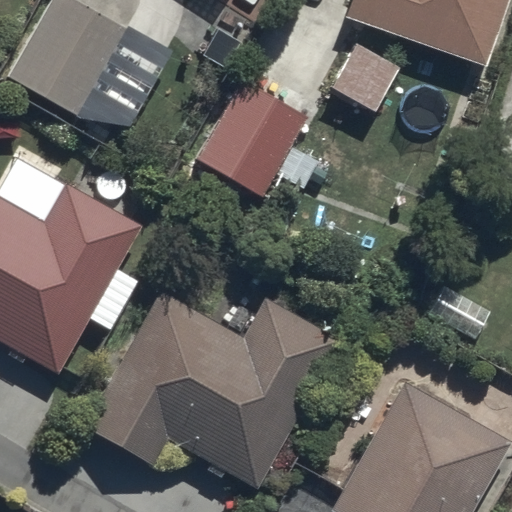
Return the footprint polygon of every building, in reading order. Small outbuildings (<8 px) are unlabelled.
[(127,32),(67,0),(46,0),(4,78),(79,119),(91,97),(101,102),(120,66),(112,61),(127,32)] [(347,0),(341,18),(481,68),(504,0),(347,0)] [(395,71),(351,48),(330,89),(373,112),(395,71)] [(305,119),(237,80),(191,161),(258,199),(271,176),(298,192),(315,162),(289,147),(305,119)] [(62,185),(41,224),(0,201),(0,347),(55,378),(138,226),(62,185)] [(236,345),(155,299),(81,428),(151,469),(167,440),(253,490),(338,344),(262,300),(236,345)] [(468,511),(505,446),(400,388),(330,511),(468,511)]
